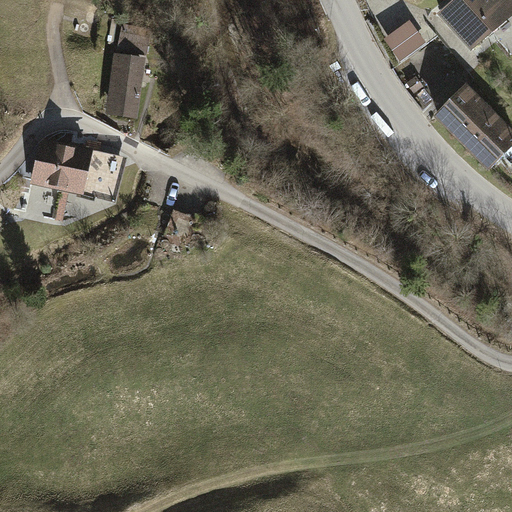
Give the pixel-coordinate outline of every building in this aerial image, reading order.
[(511,0),(458,0),(438,18),(472,55),(492,37),(511,19),(511,0)] [(410,24),(385,39),(400,61),(424,46),(410,24)] [(134,121),(138,122),(154,31),(122,26),(109,99),(106,116),(134,121)] [(416,78),(406,85),(414,94),(423,87),(416,78)] [(433,118),(488,175),(504,159),(511,167),(511,131),(466,85),(456,95),(433,118)] [(41,140),(31,186),(116,204),(126,158),(81,149),(41,140)]
